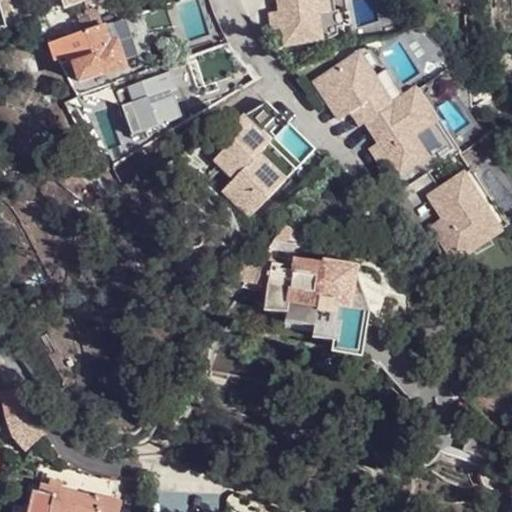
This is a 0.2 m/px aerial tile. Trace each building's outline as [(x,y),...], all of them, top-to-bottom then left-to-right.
[(103,0),(62,0),(66,11),(103,0)] [(307,42),(309,54),(333,45),(331,29),(337,27),(335,11),(328,12),(325,0),(279,0),(286,45),(307,42)] [(325,0),(328,12),(335,11),(333,0),(325,0)] [(208,2),(182,8),(189,36),(215,29),(208,2)] [(79,14),(85,32),(104,27),(98,8),(79,14)] [(348,9),(335,11),(337,27),(350,26),(348,9)] [(72,60),(79,81),(125,67),(127,72),(143,67),(141,61),(124,65),(118,43),(134,39),(127,19),(104,27),(85,32),(52,44),(61,64),(72,60)] [(118,43),(124,65),(141,61),(134,39),(118,43)] [(251,71),(229,43),(212,50),(221,78),(231,75),(237,76),(251,71)] [(367,122),(401,173),(427,156),(413,136),(429,125),(408,95),(404,97),(371,47),(339,58),(345,67),(318,84),(331,105),(337,100),(348,116),(354,112),(362,125),(367,122)] [(167,65),(113,83),(116,92),(129,136),(143,131),(179,120),(175,105),(172,94),(176,92),(167,65)] [(470,81),(471,107),(490,99),(489,81),(470,81)] [(75,96),(80,105),(116,92),(113,83),(75,96)] [(172,94),(175,105),(184,102),(180,91),(176,92),(172,94)] [(331,105),(342,120),(348,116),(337,100),(331,105)] [(224,190),(251,216),(285,181),(259,155),(270,144),(242,117),(228,131),(235,138),(215,160),(235,179),(224,190)] [(129,136),(131,143),(145,138),(143,131),(129,136)] [(259,155),(285,181),(297,169),(270,144),(259,155)] [(443,234),(459,258),(493,235),(511,222),(511,221),(497,199),(495,200),(476,173),(478,171),(475,167),(465,173),(433,195),(446,217),(453,227),(443,234)] [(446,217),(433,225),(440,236),(443,234),(453,227),(446,217)] [(267,289),(273,290),(269,310),(291,314),(290,322),(319,326),(317,339),(344,344),(346,326),(355,327),(354,310),(355,305),(358,292),(357,290),(355,289),(348,288),(351,266),(295,257),(292,275),(270,271),(259,266),(247,285),(267,289)] [(240,286),(247,285),(259,266),(260,265),(245,258),(240,286)] [(354,310),(386,327),(396,299),(365,282),(354,310)] [(2,389),(6,417),(32,412),(17,386),(2,389)] [(48,487),(60,490),(61,484),(49,481),(48,487)] [(116,511),(120,502),(98,497),(98,496),(85,492),(84,496),(60,490),(48,487),(39,485),(37,493),(31,491),(25,511),(116,511)]
